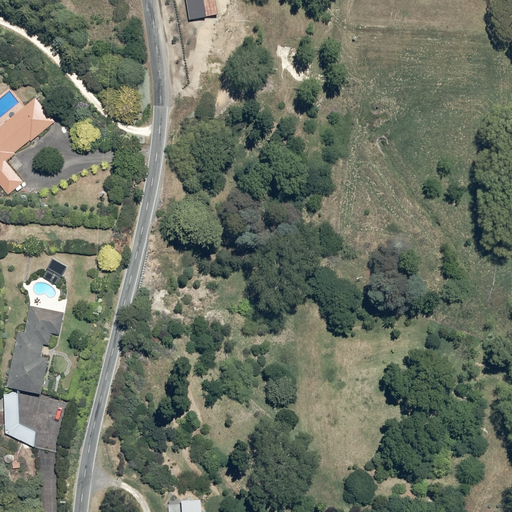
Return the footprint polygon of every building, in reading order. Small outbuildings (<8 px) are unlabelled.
[(22,165),(14,155),(57,121),(38,98),(27,106),(22,100),(0,117),(0,181),(10,194),(25,182),(15,170),(22,165)] [(70,267),(56,259),(48,271),(50,272),(46,277),(58,285),(70,267)] [(21,331),(11,387),(10,389),(46,395),(52,358),(44,357),(46,344),(52,345),(54,332),(63,334),(66,314),(31,308),(27,332),(21,331)] [(25,424),(22,394),(7,395),(11,432),(34,445),(41,432),(25,424)] [(207,511),(207,500),(187,501),(187,504),(170,505),(170,511),(207,511)]
